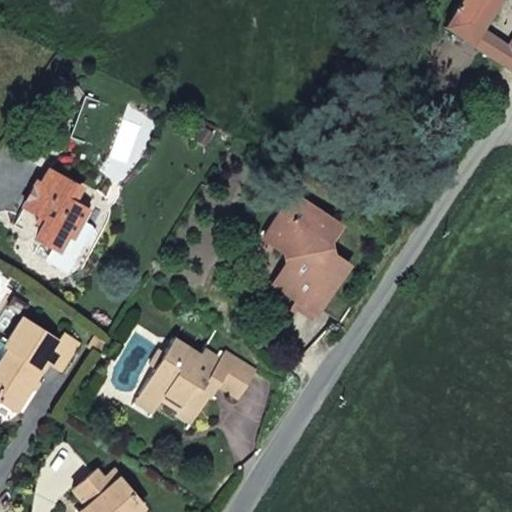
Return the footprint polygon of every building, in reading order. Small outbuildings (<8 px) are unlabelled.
[(511,0),(456,0),(439,28),(482,53),(491,34),(481,29),(498,0),(511,0)] [(482,53),(511,70),(511,34),(507,44),(491,34),(482,53)] [(72,94),(63,135),(92,142),(100,100),(72,94)] [(340,113),(373,124),(380,106),(350,95),(340,113)] [(77,186),(49,168),(43,184),(37,182),(23,202),(40,212),(47,215),(43,222),(36,236),(56,247),(66,233),(70,235),(79,220),(85,208),(69,200),(77,186)] [(271,288),(314,315),(344,268),(330,260),(327,246),(336,230),(291,199),(264,244),(282,254),(285,266),(271,288)] [(37,219),(43,222),(47,215),(40,212),(37,219)] [(66,233),(56,247),(49,258),(63,265),(73,256),(81,241),(88,240),(92,232),(88,226),(79,220),(70,235),(66,233)] [(58,369),(75,340),(62,332),(55,342),(20,317),(3,345),(9,347),(0,360),(0,393),(4,395),(0,399),(0,401),(14,410),(43,361),(58,369)] [(237,395),(255,372),(222,349),(219,355),(203,347),(199,354),(172,337),(163,350),(157,347),(148,363),(153,365),(138,388),(157,400),(159,396),(178,408),(184,401),(198,408),(214,383),(237,395)] [(0,360),(9,347),(3,345),(0,343),(0,360)] [(100,478),(74,490),(85,508),(89,511),(134,511),(138,508),(108,473),(100,478)]
